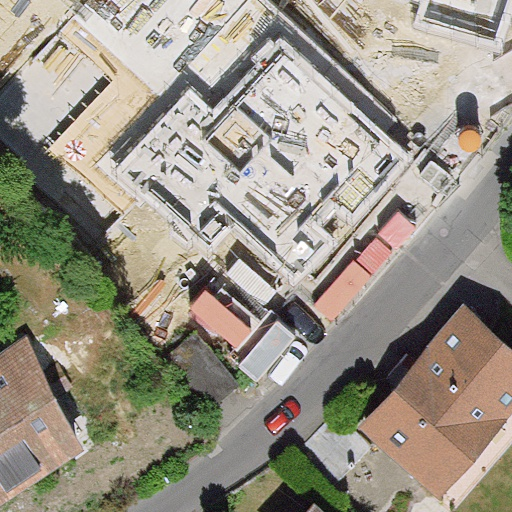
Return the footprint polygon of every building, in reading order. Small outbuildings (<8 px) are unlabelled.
[(155,206),(119,153),(14,224),(75,312),(146,263),(122,228),(155,206)] [(245,246),(194,306),(239,344),(290,285),(245,246)] [(511,319),(486,296),(373,418),(465,503),(511,452),(511,319)] [(0,508),(111,439),(46,336),(0,365),(0,508)] [(350,511),(336,498),(322,511),(350,511)]
